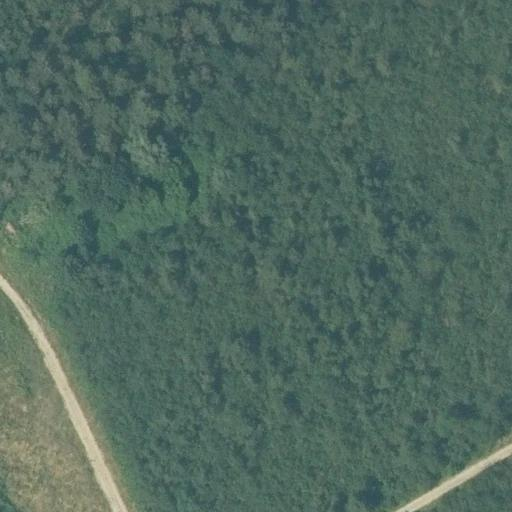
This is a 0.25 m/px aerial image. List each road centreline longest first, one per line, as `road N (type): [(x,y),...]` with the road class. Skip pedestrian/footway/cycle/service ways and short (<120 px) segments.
road 1 (track): [(106,511),(67,396),(24,307),(0,280)]
road 2 (track): [(406,511),(511,451)]
